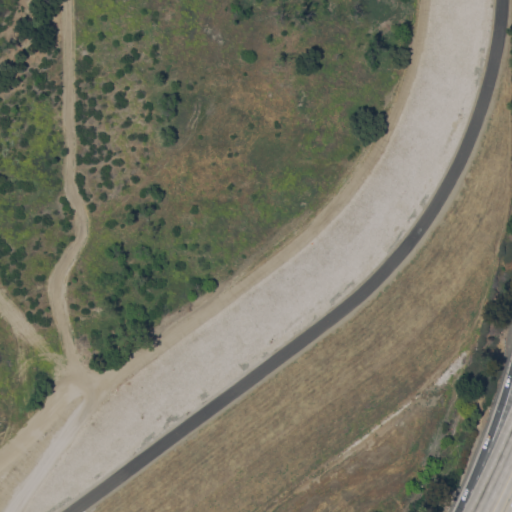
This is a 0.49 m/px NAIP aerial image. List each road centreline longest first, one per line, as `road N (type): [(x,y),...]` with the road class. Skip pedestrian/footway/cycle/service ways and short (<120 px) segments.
road 1 (track): [(98,387),(277,259),(363,172),(406,81),(422,0),(11,450),(75,379),(98,387)]
road 2 (track): [(501,0),(497,47),(464,148),(407,242),(338,314),(66,511)]
road 3 (track): [(66,0),(67,183),(85,223),(42,280),(0,313)]
road 4 (track): [(98,387),(9,511)]
